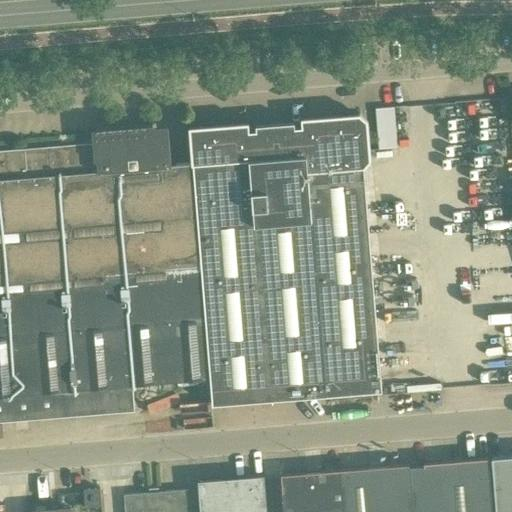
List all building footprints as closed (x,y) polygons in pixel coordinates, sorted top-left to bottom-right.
[(397,105),(378,105),(380,146),(398,146),(397,105)] [(212,396),(213,405),(381,390),(383,390),(378,344),(378,325),(364,166),(370,159),(367,120),(359,113),(303,118),(304,125),(249,130),(248,122),(191,127),(191,131),(194,161),(212,396)] [(0,420),(135,409),(132,383),(198,377),(199,397),(212,396),(194,161),(157,165),(154,136),(0,150),(0,420)] [(511,511),(511,454),(492,456),(496,511),(511,511)] [(425,463),(408,465),(412,511),(494,511),(490,456),(425,462),(425,463)] [(408,461),(345,467),(348,511),(412,511),(408,465),(408,461)] [(284,511),(348,511),(345,467),(281,472),(284,511)] [(146,491),(123,493),(124,511),(264,511),(264,498),(262,474),(200,478),(197,479),(198,487),(195,487),(163,490),(160,490),(159,485),(158,485),(149,486),(147,486),(145,486),(146,491)] [(85,488),(86,506),(99,505),(98,487),(85,488)]
